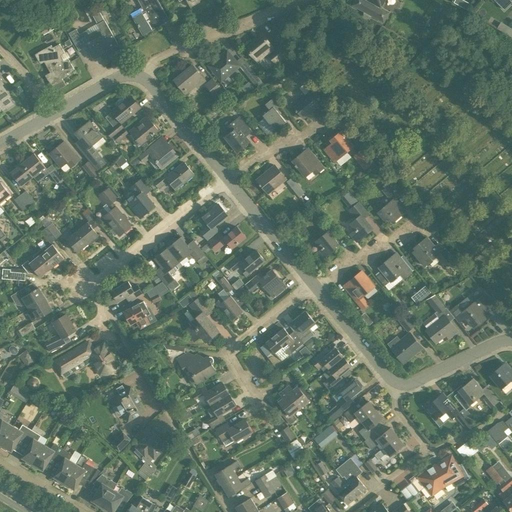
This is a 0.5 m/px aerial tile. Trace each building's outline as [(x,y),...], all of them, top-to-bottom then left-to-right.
[(143,35),(169,20),(157,0),(137,0),(144,12),(135,17),(133,18),(143,35)] [(178,0),(179,2),(182,0),(186,0),(193,12),(209,3),(207,0),(178,0)] [(355,0),(352,5),(383,23),(389,13),(381,8),(385,0),(355,0)] [(465,9),(469,3),(462,0),(454,0),(453,3),(461,7),(465,9)] [(511,0),(494,0),(503,9),(511,0)] [(100,12),(93,16),(97,24),(97,25),(100,31),(89,37),(86,31),(79,35),(75,28),(68,32),(78,50),(85,46),(92,59),(100,54),(118,45),(104,20),(100,12)] [(511,29),(501,22),(497,29),(511,37),(511,29)] [(255,58),(270,45),(262,35),(246,48),(255,58)] [(52,87),(62,81),(61,79),(68,75),(67,73),(74,70),(67,58),(64,60),(61,55),(64,53),(59,44),(53,48),(51,45),(34,55),(38,62),(45,58),(51,68),(53,71),(45,76),(48,80),(52,87)] [(269,55),(276,63),(286,55),(279,46),(269,55)] [(221,81),(239,66),(227,51),(208,66),(221,81)] [(198,87),(206,80),(193,65),(175,80),(185,93),(186,93),(196,85),(198,87)] [(259,80),(248,66),(242,71),(243,72),(254,85),(259,80)] [(0,77),(0,111),(5,108),(6,110),(14,104),(9,98),(11,97),(3,85),(4,85),(0,79),(1,79),(0,77)] [(222,92),(212,80),(207,84),(214,93),(213,94),(215,98),(222,92)] [(307,81),(303,85),(309,93),(293,106),(303,119),(319,105),(314,99),(319,95),(307,81)] [(110,138),(112,137),(122,129),(118,124),(120,122),(121,122),(140,107),(131,97),(112,112),(115,115),(109,121),(113,127),(106,132),(110,138)] [(266,133),(267,135),(274,130),(275,131),(286,122),(276,110),(281,106),(274,97),(265,105),(269,110),(263,115),(265,117),(258,123),(266,133)] [(226,106),(231,112),(235,109),(230,103),(226,106)] [(141,123),(130,132),(141,145),(158,131),(147,117),(141,122),(141,123)] [(246,146),(248,144),(248,143),(255,137),(239,117),(229,125),(233,131),(225,137),(230,142),(229,144),(231,144),(237,151),(244,146),(246,146)] [(93,164),(101,158),(91,146),(102,137),(89,122),(75,133),(86,147),(82,150),(93,164)] [(122,129),(113,136),(118,143),(129,134),(124,128),(122,129)] [(334,162),(353,146),(341,131),(339,133),(330,140),(332,143),(324,149),(334,162)] [(79,159),(76,155),(75,155),(64,142),(49,154),(61,168),(66,163),(70,167),(79,159)] [(168,143),(154,154),(149,149),(139,157),(143,163),(148,160),(157,171),(178,154),(168,143)] [(318,172),(324,167),(308,148),(303,152),(292,161),(305,176),(315,168),(318,172)] [(363,148),(353,156),(364,170),(375,162),(363,148)] [(34,153),(22,163),(34,177),(45,167),(34,153)] [(121,167),(127,161),(122,155),(115,161),(121,167)] [(130,161),(134,166),(139,161),(136,157),(130,161)] [(98,173),(88,161),(82,166),(92,178),(98,173)] [(22,186),(34,177),(22,163),(11,172),(22,186)] [(194,174),(184,163),(169,175),(165,171),(153,181),(159,189),(168,181),(175,189),(194,174)] [(268,194),(286,179),(274,165),(256,180),(267,192),(268,194)] [(63,178),(54,167),(48,172),(57,183),(63,178)] [(43,186),(53,178),(48,173),(39,181),(43,186)] [(304,192),(292,177),(286,182),(298,197),(304,192)] [(140,218),(154,206),(144,195),(150,190),(141,179),(130,189),(136,197),(128,204),(140,218)] [(0,181),(0,203),(11,195),(0,181)] [(385,188),(391,196),(397,192),(390,184),(385,188)] [(108,188),(99,195),(112,210),(104,217),(118,235),(130,225),(111,203),(116,199),(108,188)] [(348,207),(358,200),(350,189),(340,196),(348,207)] [(25,190),(20,195),(29,205),(34,201),(25,190)] [(23,210),(29,205),(20,195),(14,199),(23,210)] [(394,199),(378,212),(384,220),(388,216),(393,222),(404,212),(406,211),(395,198),(394,199)] [(371,229),(372,228),(362,216),(367,212),(358,202),(354,206),(349,210),(356,218),(349,224),(355,230),(350,234),(356,242),(371,229)] [(207,239),(218,231),(214,226),(227,215),(218,204),(202,217),(211,228),(203,235),(207,239)] [(88,221),(87,222),(77,230),(88,244),(98,236),(93,229),(100,224),(90,211),(84,216),(88,221)] [(62,234),(52,222),(41,232),(50,243),(62,234)] [(335,247),(338,244),(330,234),(335,230),(328,222),(319,229),(323,235),(315,241),(321,248),(316,253),(322,260),(336,248),(335,247)] [(209,242),(216,250),(226,241),(232,248),(245,237),(237,227),(221,240),(217,235),(209,242)] [(78,252),(88,244),(77,230),(67,239),(78,252)] [(208,259),(192,240),(187,245),(180,237),(174,243),(173,242),(167,247),(180,263),(190,254),(196,261),(197,261),(201,265),(208,259)] [(452,258),(441,246),(437,250),(427,237),(414,248),(416,250),(413,252),(424,265),(429,262),(432,266),(440,260),(444,265),(452,258)] [(52,244),(41,253),(52,268),(64,258),(52,244)] [(182,265),(180,263),(167,247),(160,252),(161,253),(154,258),(161,266),(155,272),(166,286),(174,279),(172,276),(175,273),(174,272),(182,265)] [(246,277),(251,273),(250,272),(264,261),(255,250),(244,260),(240,254),(228,264),(234,271),(242,264),(246,269),(242,273),(246,277)] [(41,277),(52,268),(41,253),(29,263),(28,261),(23,265),(29,272),(34,272),(36,271),(41,277)] [(377,276),(384,286),(391,281),(400,274),(404,278),(412,272),(396,253),(392,257),(379,267),(383,271),(377,276)] [(11,268),(11,269),(3,269),(2,279),(19,280),(18,286),(22,286),(23,281),(25,281),(25,273),(23,273),(24,269),(11,268)] [(262,278),(258,274),(251,281),(257,288),(261,284),(268,292),(270,290),(276,297),(284,289),(279,282),(281,281),(272,270),(262,278)] [(374,280),(369,275),(367,277),(362,271),(349,282),(344,286),(362,309),(368,304),(361,296),(374,285),(371,282),(374,280)] [(218,281),(230,296),(224,301),(221,297),(214,303),(217,308),(220,306),(232,320),(242,311),(232,298),(237,294),(222,277),(219,272),(214,277),(218,281)] [(236,289),(243,283),(239,277),(231,284),(236,289)] [(142,294),(137,285),(132,288),(128,282),(112,292),(118,302),(128,296),(131,301),(142,294)] [(425,297),(431,293),(425,286),(419,291),(425,297)] [(29,309),(30,308),(45,299),(38,288),(22,298),(29,309)] [(161,299),(157,293),(150,297),(153,303),(161,299)] [(435,294),(427,300),(438,315),(447,308),(435,294)] [(491,306),(482,296),(462,313),(456,306),(449,312),(458,323),(465,317),(474,328),(490,315),(486,310),(491,306)] [(206,341),(218,331),(205,316),(210,311),(199,298),(190,305),(199,316),(190,323),(192,325),(185,330),(194,340),(200,335),(206,341)] [(52,310),(45,299),(30,308),(37,319),(52,310)] [(461,310),(466,307),(462,301),(457,304),(461,310)] [(124,312),(131,325),(136,323),(140,330),(156,322),(149,309),(148,309),(144,302),(124,312)] [(301,330),(296,334),(303,343),(314,335),(308,329),(316,323),(305,311),(293,321),(301,330)] [(404,313),(397,319),(407,332),(415,326),(404,313)] [(66,314),(53,322),(60,333),(44,341),(46,345),(49,352),(63,345),(60,339),(62,337),(75,330),(66,314)] [(451,336),(457,331),(445,316),(426,330),(436,343),(449,333),(451,336)] [(373,324),(370,319),(365,323),(369,327),(373,324)] [(35,328),(31,323),(19,330),(22,336),(35,328)] [(303,343),(296,334),(295,333),(290,337),(283,328),(266,343),(282,361),(293,352),(303,343)] [(397,336),(387,344),(403,363),(421,348),(410,333),(401,340),(397,336)] [(311,338),(304,343),(308,348),(315,343),(311,338)] [(117,364),(112,355),(104,342),(93,349),(89,341),(54,362),(63,377),(72,372),(71,371),(69,373),(66,369),(83,359),(84,363),(86,363),(92,360),(95,365),(94,366),(96,370),(98,371),(99,373),(100,372),(102,373),(103,373),(105,373),(107,373),(108,373),(110,372),(111,372),(112,371),(113,370),(114,369),(115,368),(116,367),(117,365),(117,364)] [(9,347),(9,350),(12,354),(15,354),(17,352),(17,349),(14,345),(11,345),(9,347)] [(263,345),(260,348),(265,354),(266,356),(270,353),(263,345)] [(318,369),(325,364),(329,369),(343,357),(335,348),(324,357),(321,352),(311,360),(318,369)] [(19,356),(27,367),(35,361),(27,350),(19,356)] [(187,352),(177,359),(184,372),(189,369),(197,383),(216,372),(207,357),(206,358),(197,354),(194,355),(187,352)] [(329,369),(333,374),(326,379),(333,387),(343,380),(339,375),(350,366),(343,357),(329,369)] [(511,366),(510,368),(506,362),(489,376),(501,389),(511,380),(511,366)] [(454,397),(465,411),(471,406),(470,405),(481,396),(490,408),(499,401),(486,386),(482,389),(473,378),(468,382),(469,382),(458,391),(459,393),(454,397)] [(339,391),(333,396),(344,410),(354,403),(350,398),(361,389),(360,388),(361,387),(362,385),(357,380),(355,379),(354,380),(353,380),(339,391)] [(205,394),(211,405),(229,394),(223,383),(208,392),(204,385),(191,393),(195,400),(205,394)] [(20,388),(14,384),(11,391),(16,394),(20,388)] [(289,386),(284,390),(299,407),(308,400),(309,401),(313,397),(303,384),(298,388),(296,385),(292,389),(289,386)] [(114,397),(118,405),(115,407),(120,416),(123,413),(128,421),(145,411),(131,387),(125,390),(122,385),(116,389),(119,394),(114,397)] [(297,419),(292,413),(299,407),(284,390),(280,394),(282,397),(278,400),(280,403),(275,407),(286,420),(290,425),(297,419)] [(236,405),(229,394),(211,405),(218,416),(208,421),(212,428),(225,420),(222,414),(236,405)] [(422,406),(434,421),(445,412),(451,419),(460,413),(451,402),(446,406),(438,397),(437,398),(435,395),(422,406)] [(354,428),(362,421),(375,410),(368,401),(365,404),(361,399),(353,406),(344,414),(351,423),(351,425),(354,428)] [(375,410),(362,421),(366,426),(359,431),(365,440),(364,442),(375,433),(371,428),(382,419),(375,410)] [(0,446),(13,425),(7,422),(10,416),(0,411),(0,446)] [(284,421),(277,412),(271,417),(278,425),(284,421)] [(186,420),(182,415),(177,418),(181,423),(186,420)] [(338,419),(333,423),(338,429),(343,425),(338,419)] [(245,420),(230,429),(226,424),(216,430),(222,440),(226,447),(235,442),(252,432),(245,420)] [(508,427),(503,420),(497,423),(504,431),(508,427)] [(488,430),(494,439),(504,431),(497,423),(496,423),(488,430)] [(19,429),(13,425),(0,446),(6,450),(7,449),(12,452),(19,439),(24,442),(32,430),(22,424),(19,429)] [(326,429),(333,438),(338,434),(330,425),(326,429)] [(288,426),(279,432),(287,443),(295,437),(288,426)] [(188,438),(199,432),(196,427),(185,433),(188,438)] [(390,428),(379,437),(375,433),(364,442),(371,450),(379,443),(383,448),(397,437),(390,428)] [(41,435),(32,430),(24,442),(30,445),(22,458),(26,461),(25,462),(31,466),(44,444),(38,441),(41,435)] [(498,443),(508,435),(504,431),(494,439),(498,443)] [(154,459),(164,447),(159,442),(160,440),(152,432),(150,434),(149,432),(138,443),(140,445),(136,448),(144,456),(142,458),(146,462),(138,473),(146,480),(156,467),(150,461),(153,458),(154,459)] [(123,433),(112,445),(119,452),(130,440),(123,433)] [(480,436),(473,442),(480,451),(487,444),(481,437),(480,436)] [(200,442),(197,437),(188,442),(191,447),(200,442)] [(397,437),(383,448),(376,454),(380,459),(381,458),(384,462),(387,459),(389,461),(395,455),(394,454),(404,445),(397,437)] [(470,439),(456,450),(465,461),(478,450),(470,439)] [(304,450),(301,445),(299,442),(287,449),(292,458),(304,450)] [(51,448),(44,444),(31,466),(37,469),(38,468),(43,471),(51,458),(56,461),(63,449),(54,443),(51,448)] [(72,454),(63,449),(56,461),(61,464),(53,477),(58,480),(57,481),(63,485),(76,463),(69,460),(72,454)] [(370,457),(376,466),(380,463),(375,454),(370,457)] [(432,495),(441,488),(451,482),(454,487),(465,480),(452,456),(427,470),(418,477),(432,495)] [(342,478),(344,477),(348,482),(349,482),(355,489),(349,493),(354,499),(366,489),(356,477),(362,472),(350,458),(336,470),(342,478)] [(370,459),(364,463),(372,473),(377,469),(370,459)] [(215,474),(222,485),(237,476),(233,470),(240,466),(237,461),(215,474)] [(321,461),(315,465),(322,475),(328,472),(321,461)] [(82,467),(76,463),(63,485),(69,489),(70,487),(74,490),(82,477),(87,480),(95,468),(85,462),(82,467)] [(502,465),(496,471),(498,474),(500,475),(505,482),(509,487),(511,484),(511,477),(502,465)] [(265,474),(254,481),(258,486),(269,480),(276,476),(272,470),(265,474)] [(182,484),(189,488),(195,476),(189,473),(182,484)] [(498,474),(495,477),(499,483),(501,485),(499,486),(503,491),(509,487),(505,482),(500,475),(498,474)] [(96,494),(92,500),(97,504),(96,505),(101,509),(113,490),(116,484),(111,480),(110,481),(106,478),(107,478),(102,475),(93,483),(95,484),(100,487),(96,494)] [(241,483),(237,476),(222,485),(229,496),(250,483),(247,479),(241,483)] [(269,480),(258,486),(265,498),(276,491),(274,489),(281,484),(276,476),(269,480)] [(337,492),(348,504),(354,499),(349,493),(355,489),(349,482),(348,482),(344,486),(337,477),(331,483),(338,491),(337,492)] [(170,500),(177,488),(170,485),(164,496),(170,500)] [(503,491),(501,496),(504,501),(511,510),(511,490),(509,487),(503,491)] [(113,490),(101,509),(107,511),(108,510),(110,511),(113,511),(121,500),(126,503),(133,494),(126,490),(126,491),(121,488),(118,493),(113,490)] [(335,499),(327,490),(322,494),(330,504),(335,499)] [(289,507),(291,511),(294,510),(296,508),(289,495),(288,496),(286,493),(277,499),(284,510),(289,507)] [(151,511),(156,505),(140,496),(134,505),(132,504),(127,511),(151,511)] [(194,505),(202,511),(208,501),(200,496),(194,505)] [(235,508),(237,511),(256,511),(258,511),(250,498),(235,508)] [(308,508),(310,511),(329,511),(319,499),(308,508)] [(484,499),(477,505),(482,510),(488,504),(484,499)] [(432,511),(430,508),(424,511),(448,511),(456,506),(452,501),(441,510),(442,511),(432,511)] [(409,511),(403,503),(392,511),(388,511),(382,505),(373,511),(371,511),(370,511),(409,511)]
